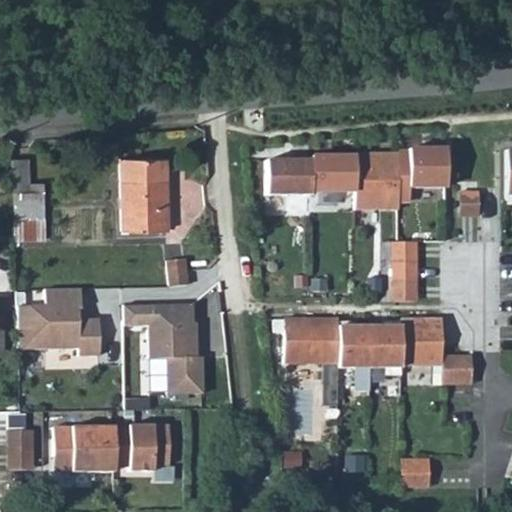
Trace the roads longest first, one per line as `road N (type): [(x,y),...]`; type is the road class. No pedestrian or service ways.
road 1 (unclassified): [(511,76),(0,120)]
road 2 (residential): [(482,254),(484,372),(511,393)]
